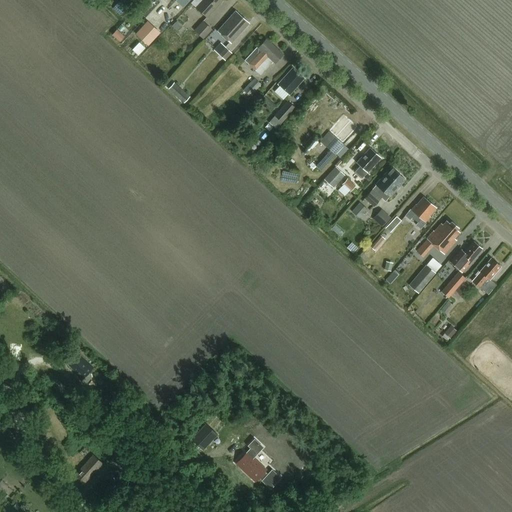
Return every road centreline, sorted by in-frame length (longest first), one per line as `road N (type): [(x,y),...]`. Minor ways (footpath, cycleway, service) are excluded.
road 1 (unclassified): [(511,240),(246,0)]
road 2 (secondary): [(511,216),(273,0)]
road 3 (unclassified): [(87,511),(44,463),(14,397)]
